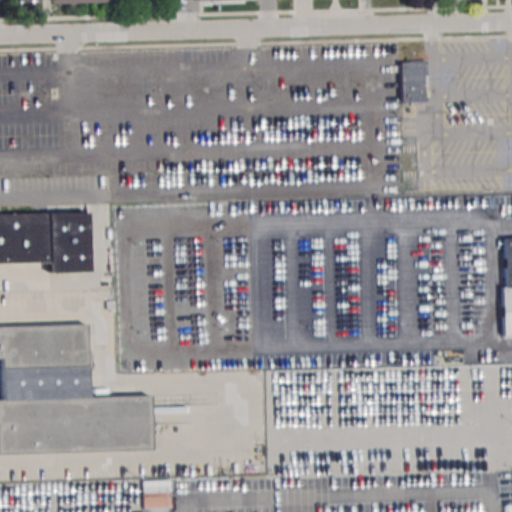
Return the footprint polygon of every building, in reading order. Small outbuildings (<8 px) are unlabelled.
[(422,63),(424,102),(400,103),(399,64),(422,63)] [(0,214),(86,213),(89,273),(49,274),(49,264),(0,265),(0,214)] [(511,238),(502,239),(504,335),(511,334),(511,238)] [(0,325),(0,360),(1,402),(0,402),(0,454),(148,449),(146,398),(88,400),(85,323),(0,325)] [(169,509),(169,481),(141,481),(142,509),(169,509)]
